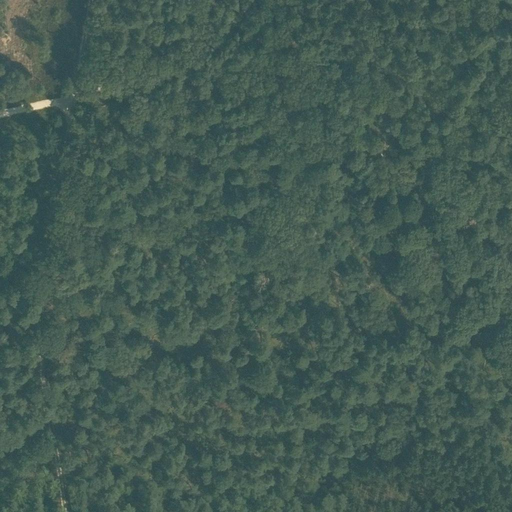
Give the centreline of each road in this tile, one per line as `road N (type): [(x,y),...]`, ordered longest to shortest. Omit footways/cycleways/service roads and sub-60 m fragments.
road 1 (track): [(73,96),(42,304),(51,441)]
road 2 (track): [(73,96),(191,64),(215,48),(253,0)]
